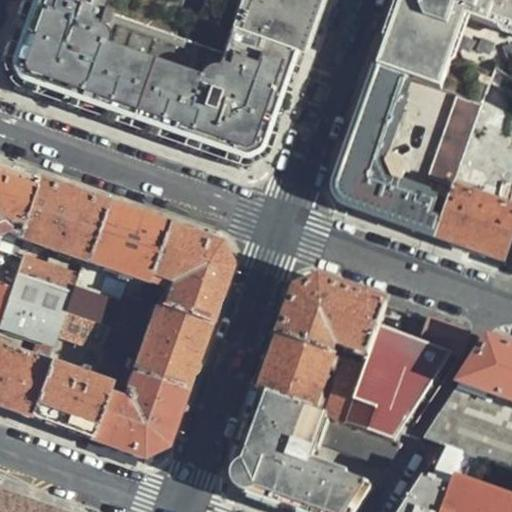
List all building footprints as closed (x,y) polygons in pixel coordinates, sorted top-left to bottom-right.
[(0,69),(9,87),(88,115),(121,21),(59,0),(35,0),(32,9),(21,4),(0,63),(0,69)] [(59,0),(121,21),(143,28),(152,2),(153,0),(59,0)] [(160,0),(159,5),(172,9),(174,0),(160,0)] [(238,0),(229,29),(302,55),(318,11),(321,0),(238,0)] [(511,0),(411,0),(405,17),(395,14),(376,68),(410,79),(458,96),(483,104),(487,93),(492,78),(511,87),(511,61),(478,46),(473,60),(444,50),(454,23),(462,1),(474,5),(511,18),(511,0)] [(462,1),(454,23),(466,27),(474,5),(462,1)] [(88,115),(137,132),(160,62),(142,56),(150,30),(143,28),(121,21),(88,115)] [(265,160),(302,55),(229,29),(212,80),(160,62),(137,132),(245,171),(265,160)] [(410,79),(376,68),(356,124),(335,184),(345,208),(435,240),(442,220),(434,218),(439,204),(402,192),(407,175),(408,171),(408,167),(406,164),(403,161),(399,160),(384,155),(410,79)] [(511,87),(492,78),(487,93),(511,103),(511,87)] [(511,103),(487,93),(483,104),(453,189),(442,220),(435,240),(506,265),(511,261),(511,103)] [(483,104),(458,96),(428,181),(453,189),(483,104)] [(0,230),(16,236),(34,182),(0,169),(0,230)] [(68,193),(34,182),(16,236),(15,238),(83,261),(103,206),(68,193)] [(143,279),(162,227),(130,216),(103,206),(83,261),(77,278),(70,295),(65,311),(108,326),(120,293),(125,294),(136,299),(143,279)] [(197,239),(162,227),(143,279),(163,288),(157,305),(208,324),(219,292),(227,269),(216,246),(197,239)] [(77,278),(22,258),(16,275),(70,295),(77,278)] [(70,295),(16,275),(10,290),(0,319),(0,328),(27,340),(51,348),(56,335),(65,311),(70,295)] [(297,291),(281,337),(328,355),(332,340),(336,341),(340,350),(367,361),(380,325),(387,306),(350,293),(318,281),(297,291)] [(0,319),(10,290),(0,285),(0,319)] [(141,300),(136,299),(125,294),(115,323),(130,328),(141,300)] [(194,363),(208,324),(157,305),(154,304),(139,345),(131,370),(184,390),(194,363)] [(100,351),(108,326),(65,311),(56,335),(100,351)] [(470,335),(430,321),(423,340),(380,325),(367,361),(364,369),(344,425),(395,443),(453,354),(460,357),(465,350),(470,335)] [(139,345),(110,334),(101,359),(112,363),(131,370),(139,345)] [(328,355),(281,337),(270,366),(260,395),(314,415),(335,358),(328,355)] [(0,408),(27,417),(46,364),(51,348),(27,340),(21,355),(0,347),(0,408)] [(422,439),(439,446),(463,454),(511,471),(511,349),(487,341),(422,439)] [(346,362),(325,419),(344,425),(364,369),(346,362)] [(46,364),(27,417),(56,428),(86,439),(103,390),(105,385),(46,364)] [(103,390),(86,439),(139,457),(164,446),(172,424),(184,390),(131,370),(121,397),(103,390)] [(314,415),(260,395),(248,428),(231,474),(241,494),(290,511),(359,511),(373,491),(309,468),(325,419),(314,415)] [(463,454),(439,446),(393,511),(441,511),(450,489),(463,454)] [(511,511),(450,489),(441,511),(511,511)] [(0,491),(0,511),(56,511),(50,510),(0,491)]
